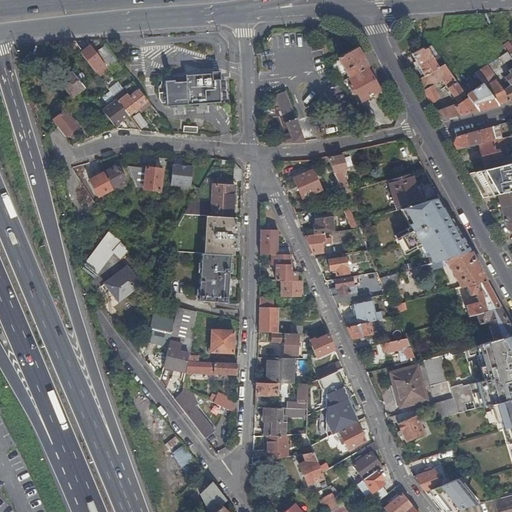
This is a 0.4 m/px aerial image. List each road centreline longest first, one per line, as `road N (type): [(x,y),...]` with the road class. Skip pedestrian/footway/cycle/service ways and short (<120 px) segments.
road 1 (residential): [(426,511),(277,195),(249,153)]
road 2 (residential): [(249,153),(251,363),(240,495)]
road 3 (motorway): [(133,511),(41,191)]
road 4 (motorway): [(129,511),(0,210)]
road 5 (residential): [(97,315),(240,495)]
road 6 (residential): [(60,160),(113,143),(249,153)]
road 7 (primary): [(93,25),(278,0)]
road 8 (secondary): [(424,131),(511,288)]
road 9 (residential): [(249,153),(424,131)]
road 10 (motorway): [(0,294),(63,447)]
road 11 (motorway): [(41,191),(5,49),(13,32)]
road 12 (primary): [(93,25),(244,17)]
road 13 (primary): [(363,11),(511,0)]
road 14 (residential): [(244,17),(249,153)]
road 15 (secondary): [(363,11),(424,131)]
road 16 (primary): [(133,0),(0,8)]
road 17 (motorway): [(41,191),(0,65)]
